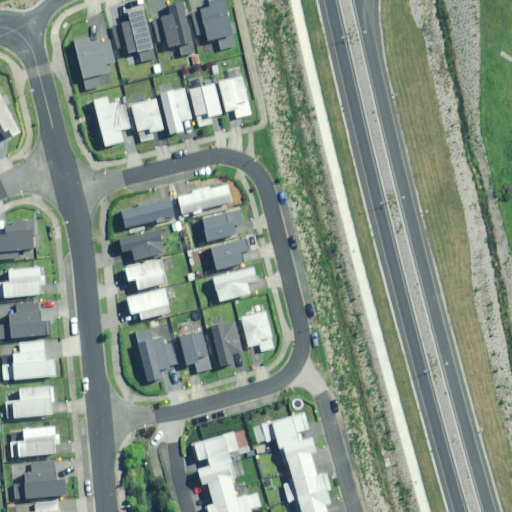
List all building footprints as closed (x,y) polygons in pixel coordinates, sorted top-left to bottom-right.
[(235,51),(224,0),(217,0),(208,2),(209,8),(199,10),(206,45),(215,43),(218,55),(235,51)] [(423,8),(421,0),(405,0),(408,11),(423,8)] [(166,40),(168,49),(179,46),(182,56),(194,53),(182,4),(169,8),(171,16),(151,21),(156,42),(166,40)] [(155,60),(143,10),(128,13),(130,23),(112,27),(118,49),(127,47),(129,55),(137,53),(140,63),(155,60)] [(90,47),(88,41),(74,44),(83,80),(85,91),(101,87),(99,77),(106,75),(104,67),(114,65),(108,42),(90,47)] [(254,119),(244,76),(187,90),(195,125),(235,115),(237,123),(254,119)] [(166,134),(167,138),(176,136),(178,146),(189,143),(187,133),(185,125),(194,122),(186,88),(157,94),(157,97),(166,134)] [(19,133),(0,97),(0,133),(0,134),(4,141),(19,133)] [(93,102),(95,112),(103,146),(125,141),(122,131),(131,129),(125,105),(119,107),(118,103),(108,105),(107,99),(93,102)] [(138,133),(141,142),(154,139),(152,134),(163,132),(156,100),(131,106),(137,133),(138,133)] [(183,214),(193,212),(194,216),(202,214),(201,210),(237,201),(233,184),(179,197),(183,214)] [(126,229),(156,221),(157,225),(165,222),(164,219),(174,217),(170,200),(122,213),(126,229)] [(243,224),(240,210),(203,219),(208,241),(236,235),(234,227),(243,224)] [(0,245),(35,242),(33,222),(29,222),(28,213),(13,214),(13,218),(6,219),(7,225),(6,225),(6,227),(0,227),(0,245)] [(165,253),(159,231),(119,241),(122,253),(132,251),(134,261),(165,253)] [(249,252),(246,238),(211,246),(217,270),(244,264),(241,254),(249,252)] [(173,268),(171,257),(123,269),(126,282),(136,280),(139,290),(167,283),(163,271),(173,268)] [(45,284),(44,276),(41,276),(40,268),(10,270),(11,281),(0,282),(0,298),(41,295),(40,285),(45,284)] [(257,281),(254,268),(203,280),(206,292),(217,289),(220,302),(250,294),(247,283),(257,281)] [(170,313),(164,289),(127,298),(131,315),(140,313),(142,320),(170,313)] [(42,318),(42,311),(16,314),(15,304),(0,305),(0,339),(52,335),(50,317),(42,318)] [(274,349),(265,312),(242,318),(249,347),(260,344),(262,352),(274,349)] [(210,319),(212,328),(221,367),(233,364),(231,355),(243,352),(235,322),(224,325),(222,316),(210,319)] [(171,343),(167,324),(136,331),(138,343),(132,345),(134,355),(141,354),(148,382),(162,379),(159,370),(179,366),(174,342),(171,343)] [(209,368),(202,331),(177,336),(183,364),(192,363),(194,371),(209,368)] [(46,362),(44,342),(19,343),(20,353),(14,354),(15,365),(3,366),(4,381),(57,377),(55,361),(46,362)] [(54,386),(20,389),(21,401),(6,402),(8,419),(52,415),(51,402),(56,402),(54,386)] [(265,446),(270,445),(273,456),(282,453),(290,482),(281,484),(286,503),(296,501),(299,511),(327,511),(327,508),(342,504),(337,485),(327,487),(323,474),(317,476),(312,457),(319,455),(308,413),(260,426),(265,446)] [(59,443),(58,427),(25,429),(26,442),(11,443),(12,458),(55,454),(54,444),(59,443)] [(252,511),(248,495),(242,497),(234,470),(236,470),(232,456),(242,453),(234,428),(186,443),(192,463),(189,464),(193,476),(189,477),(192,486),(196,485),(197,490),(204,488),(208,504),(200,506),(202,511),(252,511)] [(72,477),(71,460),(12,465),(14,500),(69,496),(68,477),(72,477)] [(58,511),(58,502),(36,504),(36,511),(58,511)]
